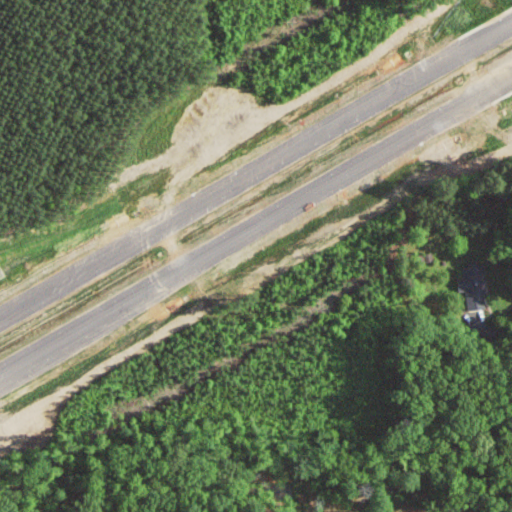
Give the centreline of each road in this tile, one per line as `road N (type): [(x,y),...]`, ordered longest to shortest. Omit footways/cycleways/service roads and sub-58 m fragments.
road 1 (motorway): [(511,22),(0,321)]
road 2 (motorway): [(73,330),(511,73)]
